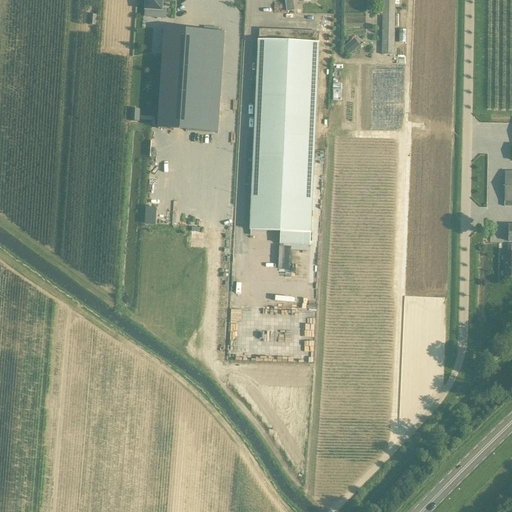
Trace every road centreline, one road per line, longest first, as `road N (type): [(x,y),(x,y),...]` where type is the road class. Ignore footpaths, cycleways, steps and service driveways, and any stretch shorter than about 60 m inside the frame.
road 1 (unclassified): [(332,511),(438,401),(461,353),(469,0)]
road 2 (unknown): [(252,21),(242,238),(258,328),(297,339)]
road 3 (primary): [(426,511),(511,428)]
